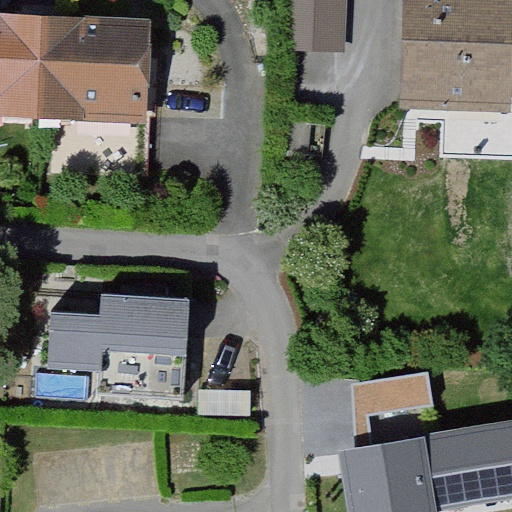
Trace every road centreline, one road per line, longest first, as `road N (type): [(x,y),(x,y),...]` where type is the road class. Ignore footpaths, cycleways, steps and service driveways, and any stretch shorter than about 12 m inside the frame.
road 1 (residential): [(293,511),(298,402),(266,250),(0,248)]
road 2 (unknown): [(271,274),(302,218),(338,186),(374,135),(398,61),(400,0)]
